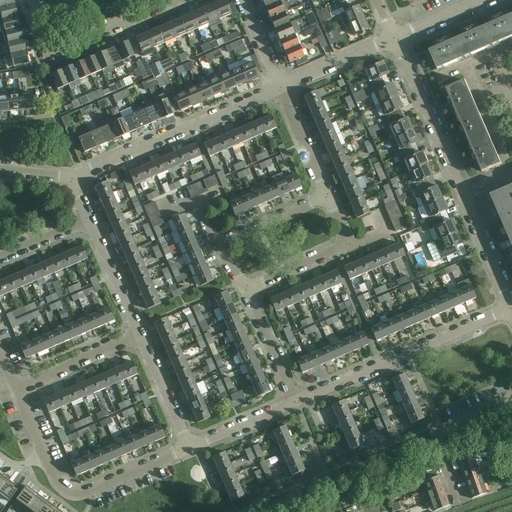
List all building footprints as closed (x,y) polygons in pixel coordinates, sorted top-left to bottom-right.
[(219,20),(231,15),(224,0),(223,0),(213,5),(219,20)] [(279,2),(265,8),(270,19),(284,13),(279,2)] [(0,7),(0,12),(2,20),(17,16),(14,5),(0,7)] [(213,5),(202,9),(208,24),(210,28),(221,23),(219,20),(213,5)] [(349,24),(363,18),(358,6),(339,15),(343,26),(349,24)] [(318,18),(329,13),(327,8),(315,13),(318,18)] [(202,9),(191,14),(197,29),(208,24),(202,9)] [(284,13),(270,19),(274,30),(289,24),(284,13)] [(329,13),(318,18),(320,24),(332,19),(329,13)] [(197,29),(191,14),(180,19),(186,34),(197,29)] [(438,70),(439,70),(511,37),(511,15),(430,51),(438,70)] [(4,32),(20,28),(17,16),(2,20),(0,20),(0,32),(0,33),(5,32),(4,32)] [(363,18),(349,24),(354,35),(368,29),(363,18)] [(186,34),(180,19),(169,24),(175,39),(186,34)] [(289,24),(274,30),(279,41),(294,35),(300,32),(295,21),(289,24)] [(175,39),(169,24),(158,29),(164,43),(175,39)] [(5,32),(1,33),(4,44),(7,43),(23,40),(20,28),(4,32),(5,32)] [(158,29),(147,33),(153,48),(164,43),(160,35),(158,29)] [(227,36),(229,42),(240,37),(237,31),(227,36)] [(325,34),(329,45),(335,43),(331,32),(325,34)] [(153,48),(147,33),(135,38),(142,53),(153,48)] [(279,41),(284,52),(298,46),(294,35),(279,41)] [(317,39),(310,41),(312,45),(318,43),(321,49),(327,47),(322,35),(316,38),(317,39)] [(10,55),(25,51),(23,40),(7,43),(10,55)] [(204,44),(207,51),(218,47),(215,40),(204,44)] [(240,40),(230,45),(233,50),(238,48),(240,53),(246,51),(244,46),(241,40),(240,40)] [(123,61),(124,61),(134,56),(128,42),(117,47),(123,61)] [(289,63),(295,61),(297,67),(308,62),(306,56),(304,57),(301,51),(306,49),(304,45),(301,45),(284,52),(286,56),(285,56),(288,64),(289,63)] [(125,65),(124,61),(123,61),(117,47),(106,52),(112,66),(114,70),(125,65)] [(25,51),(10,55),(13,67),(28,64),(25,51)] [(95,56),(101,71),(112,66),(106,52),(95,56)] [(101,71),(95,56),(84,61),(90,75),(101,71)] [(364,81),(349,88),(352,96),(383,82),(380,77),(388,74),(382,61),(374,65),(372,60),(362,64),(364,70),(365,70),(370,81),(365,83),(364,81)] [(90,75),(84,61),(73,66),(79,80),(90,75)] [(159,62),(150,66),(151,69),(153,74),(154,75),(155,77),(160,75),(164,73),(163,71),(162,70),(160,65),(160,64),(159,62)] [(240,67),(247,82),(258,77),(251,62),(240,67)] [(143,66),(148,77),(154,75),(153,74),(151,69),(150,66),(149,64),(143,66)] [(73,66),(62,71),(68,85),(70,89),(81,85),(79,80),(73,66)] [(141,76),(142,80),(148,77),(143,66),(133,70),(137,78),(141,76)] [(247,82),(240,67),(229,72),(235,87),(247,82)] [(68,85),(62,71),(50,75),(57,90),(68,85)] [(216,72),(205,77),(207,81),(213,96),(224,92),(218,77),(216,72)] [(235,87),(229,72),(218,77),(224,92),(235,87)] [(160,75),(165,86),(170,84),(166,73),(164,73),(160,75)] [(158,86),(159,89),(165,86),(160,75),(155,77),(154,78),(158,86)] [(154,78),(145,81),(147,86),(149,88),(149,90),(158,86),(154,78)] [(336,82),(339,88),(345,85),(342,80),(336,82)] [(213,96),(207,81),(196,86),(202,101),(213,96)] [(465,81),(446,89),(483,172),(502,164),(465,81)] [(383,82),(352,96),(355,103),(370,97),(374,106),(397,96),(392,84),(385,87),(383,82)] [(116,85),(108,88),(111,93),(118,90),(116,85)] [(196,86),(185,91),(192,106),(191,106),(192,107),(199,104),(198,103),(202,101),(196,86)] [(96,91),(86,96),(87,100),(88,103),(89,103),(99,98),(96,91)] [(123,91),(112,96),(115,103),(126,98),(123,91)] [(192,106),(185,91),(174,96),(180,111),(192,106)] [(308,108),(321,102),(316,91),(303,96),(308,108)] [(19,94),(21,110),(33,108),(32,93),(19,94)] [(21,110),(19,94),(7,96),(9,111),(21,110)] [(0,112),(9,111),(7,96),(0,96),(0,112)] [(346,105),(352,102),(349,96),(344,99),(346,105)] [(397,96),(374,106),(381,123),(401,115),(399,110),(402,108),(397,96)] [(155,105),(161,119),(173,114),(166,100),(155,105)] [(313,119),(326,113),(321,102),(308,108),(313,119)] [(161,119),(155,105),(144,109),(150,124),(161,119)] [(150,124),(144,109),(133,114),(139,128),(150,124)] [(359,117),(356,109),(351,111),(353,115),(349,117),(350,121),(359,117)] [(318,130),(331,124),(326,113),(313,119),(318,130)] [(139,128),(133,114),(122,119),(128,133),(139,128)] [(259,120),(264,133),(276,128),(270,115),(259,120)] [(401,115),(381,123),(384,129),(390,126),(395,138),(412,130),(407,118),(403,120),(401,115)] [(60,118),(65,129),(71,127),(66,116),(60,118)] [(356,127),(361,124),(359,118),(353,121),(356,127)] [(128,133),(122,119),(111,124),(117,138),(128,133)] [(248,125),(253,138),(264,133),(259,120),(248,125)] [(117,138),(111,124),(100,129),(106,143),(117,138)] [(323,141),(336,135),(331,124),(318,130),(323,141)] [(354,133),(358,131),(358,132),(364,129),(361,124),(356,127),(352,128),(354,133)] [(237,130),(242,143),(253,138),(248,125),(237,130)] [(106,143),(100,129),(89,133),(95,148),(106,143)] [(226,134),(231,148),(242,143),(237,130),(226,134)] [(412,130),(395,138),(399,149),(394,152),(396,157),(412,150),(410,145),(417,142),(412,130)] [(95,148),(89,133),(78,138),(84,153),(95,148)] [(215,139),(220,152),(231,148),(226,134),(215,139)] [(327,152),(341,146),(336,135),(323,141),(327,152)] [(220,152),(215,139),(203,144),(209,157),(220,152)] [(369,140),(363,143),(366,149),(371,146),(369,140)] [(184,148),(189,162),(201,157),(195,144),(184,148)] [(279,152),(285,150),(283,144),(277,147),(279,152)] [(332,163),(345,158),(341,146),(327,152),(332,163)] [(173,153),(178,166),(189,162),(184,148),(173,153)] [(412,150),(396,157),(399,163),(403,161),(408,172),(427,164),(422,152),(414,155),(412,150)] [(289,158),(286,152),(280,155),(283,161),(289,158)] [(162,158),(167,171),(178,166),(173,153),(162,158)] [(263,160),(260,154),(254,156),(257,162),(263,160)] [(151,163),(156,176),(167,171),(162,158),(151,163)] [(337,174),(350,169),(345,158),(332,163),(337,174)] [(238,164),(241,169),(246,167),(244,161),(238,164)] [(258,165),(261,170),(266,168),(264,162),(258,165)] [(140,168),(145,181),(156,176),(151,163),(140,168)] [(378,163),(373,165),(375,171),(381,168),(378,163)] [(233,166),(235,172),(241,169),(238,164),(233,166)] [(411,191),(427,184),(425,179),(432,176),(427,164),(408,172),(410,177),(408,184),(411,191)] [(145,181),(140,168),(128,173),(134,186),(145,181)] [(342,185),(355,180),(350,169),(337,174),(342,185)] [(218,179),(224,176),(222,171),(216,173),(218,179)] [(201,172),(195,174),(197,180),(203,177),(201,172)] [(244,177),(242,172),(236,174),(238,180),(244,177)] [(284,179),(290,192),(301,187),(295,174),(284,179)] [(214,176),(210,178),(202,181),(206,190),(218,185),(214,176)] [(125,188),(131,185),(128,179),(123,182),(125,188)] [(222,187),(228,184),(225,179),(219,182),(222,187)] [(290,192),(284,179),(273,184),(279,197),(290,192)] [(347,196),(360,191),(355,180),(342,185),(347,196)] [(173,184),(175,190),(181,187),(179,181),(173,184)] [(207,192),(206,190),(202,181),(197,183),(202,194),(207,192)] [(99,199),(112,193),(107,182),(94,187),(99,199)] [(166,183),(161,186),(162,189),(164,194),(170,192),(167,186),(166,183)] [(191,186),(196,197),(202,194),(197,183),(191,186)] [(279,197),(273,184),(262,189),(268,202),(279,197)] [(422,206),(441,198),(436,186),(429,189),(427,184),(411,191),(413,197),(414,198),(418,199),(419,199),(421,198),(424,205),(422,206)] [(385,193),(390,190),(388,185),(382,187),(385,193)] [(186,188),(191,199),(196,197),(191,186),(186,188)] [(511,187),(493,196),(502,217),(504,222),(503,223),(511,244),(511,187)] [(268,202),(262,189),(251,193),(257,207),(268,202)] [(403,195),(400,189),(394,191),(397,197),(403,195)] [(390,190),(385,193),(387,198),(393,196),(390,190)] [(151,193),(153,199),(159,197),(157,191),(151,193)] [(351,207),(365,202),(360,191),(347,196),(351,207)] [(104,210),(117,204),(112,193),(99,199),(104,210)] [(257,207),(251,193),(240,198),(246,211),(257,207)] [(382,201),(384,206),(395,201),(393,197),(382,201)] [(246,211),(240,198),(229,203),(234,216),(246,211)] [(441,198),(422,206),(424,206),(429,217),(419,221),(421,227),(442,218),(440,213),(447,210),(441,198)] [(135,210),(140,207),(138,201),(132,204),(135,210)] [(384,206),(384,207),(387,213),(398,208),(395,201),(384,206)] [(154,202),(143,207),(145,212),(157,207),(154,202)] [(365,202),(351,207),(356,219),(370,213),(365,202)] [(109,221),(122,215),(117,204),(104,210),(109,221)] [(157,207),(145,212),(148,217),(159,212),(157,207)] [(398,208),(387,213),(389,219),(400,214),(398,208)] [(159,212),(148,217),(150,222),(161,217),(159,212)] [(176,231),(189,226),(184,214),(171,220),(176,231)] [(400,214),(389,219),(392,225),(403,221),(400,214)] [(114,232),(127,226),(122,215),(109,221),(114,232)] [(158,226),(164,223),(161,217),(150,222),(152,228),(158,226)] [(421,227),(419,228),(421,233),(428,230),(428,231),(433,242),(439,240),(456,232),(451,220),(449,221),(444,223),(442,218),(421,227)] [(392,225),(395,232),(406,227),(403,221),(392,225)] [(148,224),(142,226),(144,232),(150,229),(148,224)] [(119,243),(131,237),(127,226),(114,232),(119,243)] [(158,226),(152,228),(155,234),(157,239),(161,238),(160,236),(162,235),(162,234),(158,226)] [(180,242),(194,237),(189,226),(176,231),(180,242)] [(150,229),(144,232),(147,237),(152,235),(150,229)] [(433,242),(426,245),(433,263),(441,260),(446,257),(457,253),(454,247),(459,245),(461,244),(456,232),(439,240),(433,242)] [(123,254),(136,248),(131,237),(119,243),(123,254)] [(185,253),(198,248),(194,237),(180,242),(185,253)] [(165,242),(160,245),(162,250),(168,248),(165,242)] [(388,248),(393,261),(405,256),(399,243),(388,248)] [(70,251),(76,264),(87,259),(82,246),(70,251)] [(157,246),(151,248),(154,254),(160,252),(157,246)] [(128,265),(141,260),(136,248),(123,254),(128,265)] [(168,248),(162,250),(164,256),(170,253),(168,248)] [(190,264),(203,259),(198,248),(185,253),(190,264)] [(393,261),(388,248),(377,253),(382,266),(393,261)] [(59,255),(65,269),(76,264),(70,251),(59,255)] [(160,252),(154,254),(156,259),(155,260),(157,265),(165,262),(162,257),(160,252)] [(382,266),(377,253),(366,258),(371,271),(382,266)] [(48,260),(54,273),(65,269),(59,255),(48,260)] [(371,271),(366,258),(355,262),(360,275),(371,271)] [(195,275),(208,270),(203,259),(190,264),(195,275)] [(37,265),(43,278),(54,273),(48,260),(37,265)] [(133,276),(146,271),(141,260),(128,265),(133,276)] [(360,275),(355,262),(343,267),(349,280),(360,275)] [(172,272),(177,270),(175,264),(169,267),(172,272)] [(26,270),(32,283),(43,278),(37,265),(26,270)] [(449,267),(451,273),(457,270),(454,265),(449,267)] [(451,273),(449,267),(443,270),(445,275),(451,273)] [(164,276),(169,274),(167,268),(161,270),(164,276)] [(15,275),(21,288),(32,283),(26,270),(15,275)] [(177,270),(172,272),(174,278),(180,275),(177,270)] [(208,270),(195,275),(200,287),(213,281),(208,270)] [(325,275),(330,288),(342,283),(336,270),(325,275)] [(138,287),(151,282),(146,271),(133,276),(138,287)] [(427,277),(429,282),(435,280),(432,274),(427,277)] [(4,279),(9,293),(21,288),(15,275),(4,279)] [(330,288),(325,275),(314,280),(319,293),(330,288)] [(91,285),(97,282),(95,276),(89,279),(91,285)] [(401,278),(403,284),(409,281),(406,276),(401,278)] [(421,279),(424,285),(429,282),(427,277),(421,279)] [(0,296),(9,293),(4,279),(0,281),(0,296)] [(319,293),(314,280),(303,285),(308,298),(319,293)] [(143,298),(155,293),(151,282),(138,287),(143,298)] [(72,286),(75,292),(81,289),(78,284),(72,286)] [(97,292),(101,290),(99,284),(92,287),(95,293),(97,292)] [(179,296),(176,290),(177,290),(174,284),(168,287),(171,292),(173,298),(179,296)] [(308,298),(303,285),(292,290),(297,303),(308,298)] [(379,288),(381,293),(387,291),(384,285),(379,288)] [(459,290),(464,303),(476,298),(470,285),(459,290)] [(187,292),(184,286),(179,289),(181,295),(187,292)] [(399,289),(401,294),(407,292),(405,286),(399,289)] [(373,290),(376,296),(381,293),(379,288),(373,290)] [(297,303),(292,290),(281,294),(286,308),(297,303)] [(464,303),(459,290),(448,295),(453,308),(464,303)] [(227,291),(213,297),(214,298),(218,308),(231,303),(227,291)] [(76,294),(79,300),(84,297),(82,292),(76,294)] [(50,296),(53,301),(58,299),(56,293),(50,296)] [(155,293),(143,298),(147,309),(160,304),(155,293)] [(362,295),(356,297),(359,303),(365,300),(370,298),(368,293),(363,295),(362,295)] [(79,300),(76,294),(70,297),(73,302),(79,300)] [(286,308),(281,294),(269,299),(275,312),(286,308)] [(453,308),(448,295),(437,299),(442,312),(453,308)] [(385,301),(382,296),(377,298),(379,304),(385,301)] [(442,312),(437,299),(425,304),(431,317),(442,312)] [(54,304),(56,309),(62,307),(60,301),(54,304)] [(352,306),(349,301),(343,303),(346,309),(352,306)] [(28,305),(30,311),(36,308),(34,303),(28,305)] [(218,308),(212,311),(213,311),(217,322),(223,320),(236,314),(232,303),(231,303),(218,308)] [(362,311),(368,309),(366,303),(360,306),(362,311)] [(48,306),(51,312),(56,309),(54,304),(48,306)] [(431,317),(425,304),(414,309),(420,322),(431,317)] [(197,305),(191,307),(194,312),(196,318),(202,316),(197,305)] [(97,312),(103,325),(114,321),(108,307),(97,312)] [(327,310),(329,316),(335,313),(332,308),(327,310)] [(349,317),(355,314),(353,309),(347,311),(349,317)] [(420,322),(414,309),(403,314),(409,327),(420,322)] [(64,310),(58,313),(61,320),(67,317),(64,310)] [(329,316),(327,310),(321,313),(324,318),(329,316)] [(8,321),(14,318),(12,312),(6,315),(8,321)] [(103,325),(97,312),(86,317),(92,330),(103,325)] [(26,316),(28,322),(34,319),(32,313),(26,316)] [(188,322),(194,319),(191,314),(186,316),(188,322)] [(204,321),(203,319),(208,317),(207,314),(202,316),(196,318),(199,324),(204,321)] [(228,331),(241,325),(236,314),(223,320),(228,331)] [(409,327),(403,314),(392,318),(398,332),(409,327)] [(92,330),(86,317),(75,322),(81,335),(92,330)] [(158,335),(171,329),(167,318),(153,323),(158,335)] [(325,321),(327,326),(333,324),(330,318),(325,321)] [(398,332),(392,318),(381,323),(387,336),(398,332)] [(190,327),(196,325),(194,319),(188,322),(190,327)] [(12,329),(18,326),(16,320),(9,323),(12,329)] [(204,321),(199,324),(201,330),(207,327),(205,321),(204,321)] [(81,335),(75,322),(64,327),(70,340),(81,335)] [(387,336),(381,323),(370,328),(376,341),(387,336)] [(233,342),(246,336),(241,325),(228,331),(233,342)] [(70,340),(64,327),(53,331),(58,345),(70,340)] [(282,330),(285,335),(291,333),(288,327),(282,330)] [(303,330),(305,336),(311,334),(308,328),(303,330)] [(171,329),(158,335),(163,345),(176,340),(171,329)] [(198,330),(193,332),(196,338),(195,338),(197,344),(203,341),(198,330)] [(58,345),(53,331),(42,336),(47,349),(58,345)] [(351,336),(357,350),(368,345),(363,331),(351,336)] [(206,340),(211,338),(209,332),(203,335),(206,340)] [(288,343),(294,341),(292,335),(286,338),(288,343)] [(47,349),(42,336),(31,341),(36,354),(47,349)] [(238,353),(251,347),(246,336),(233,342),(238,353)] [(357,350),(351,336),(340,341),(346,354),(357,350)] [(176,340),(163,345),(168,357),(181,351),(176,340)] [(19,346),(22,351),(25,359),(36,354),(31,341),(19,346)] [(203,341),(197,344),(200,349),(206,347),(203,341)] [(346,354),(340,341),(329,346),(335,359),(346,354)] [(335,359),(329,346),(318,351),(324,364),(335,359)] [(242,364),(256,358),(251,347),(238,353),(242,364)] [(181,351),(168,357),(173,368),(186,362),(181,351)] [(324,364),(318,351),(307,355),(313,369),(324,364)] [(313,369),(307,355),(296,360),(302,373),(313,369)] [(247,375),(260,369),(256,358),(242,364),(247,375)] [(221,360),(215,362),(218,368),(224,366),(221,360)] [(120,366),(126,379),(138,374),(132,361),(120,366)] [(186,362),(173,368),(177,379),(191,373),(186,362)] [(210,372),(215,369),(213,363),(207,366),(210,372)] [(109,371),(115,384),(126,379),(120,366),(109,371)] [(252,386),(265,380),(260,369),(247,375),(252,386)] [(98,376),(104,389),(115,384),(109,371),(98,376)] [(191,373),(177,379),(182,390),(195,384),(191,373)] [(396,391),(409,385),(404,374),(391,379),(396,391)] [(87,380),(93,394),(104,389),(98,376),(87,380)] [(76,385),(82,399),(93,394),(87,380),(76,385)] [(265,380),(252,386),(257,397),(270,392),(265,380)] [(231,382),(225,385),(227,390),(233,388),(231,382)] [(195,384),(182,390),(187,401),(200,395),(195,384)] [(65,390),(71,403),(82,399),(76,385),(65,390)] [(409,385),(396,391),(401,402),(414,396),(409,385)] [(225,392),(225,391),(222,386),(217,388),(219,394),(225,392)] [(54,395),(60,408),(71,403),(65,390),(54,395)] [(142,401),(148,398),(146,392),(139,395),(142,401)] [(219,394),(216,395),(218,401),(222,399),(227,397),(225,392),(219,394)] [(374,400),(379,398),(377,392),(371,395),(374,400)] [(46,409),(48,413),(60,408),(54,395),(43,400),(46,409)] [(200,395),(187,401),(192,412),(205,406),(200,395)] [(365,404),(371,402),(369,396),(363,399),(365,404)] [(414,396),(401,402),(405,413),(419,407),(414,396)] [(222,399),(227,411),(232,408),(230,402),(228,397),(227,397),(222,399)] [(379,398),(374,400),(376,406),(378,412),(384,409),(382,404),(379,398)] [(232,401),(235,407),(240,405),(238,399),(232,401)] [(123,402),(125,408),(131,405),(129,400),(123,402)] [(145,409),(151,406),(149,400),(143,403),(145,409)] [(336,417),(349,411),(344,400),(331,406),(336,417)] [(368,410),(374,407),(371,402),(365,404),(368,410)] [(205,406),(192,412),(197,423),(210,418),(205,406)] [(419,407),(405,413),(410,424),(424,419),(419,407)] [(126,411),(129,416),(135,413),(132,408),(126,411)] [(101,412),(103,417),(109,415),(106,409),(101,412)] [(349,411),(336,417),(340,428),(354,422),(349,411)] [(103,417),(101,412),(95,414),(98,420),(103,417)] [(84,419),(79,422),(81,427),(87,425),(92,422),(90,417),(84,419)] [(104,420),(107,426),(112,423),(110,418),(104,420)] [(375,426),(381,424),(378,418),(373,421),(375,426)] [(389,420),(383,422),(386,428),(391,426),(389,420)] [(79,422),(73,424),(75,430),(81,427),(79,422)] [(354,422),(340,428),(345,439),(358,433),(354,422)] [(159,424),(148,429),(153,442),(165,437),(159,424)] [(377,432),(383,429),(381,424),(375,426),(377,432)] [(93,425),(88,427),(82,430),(84,435),(95,431),(93,425)] [(277,443),(290,437),(285,426),(272,431),(277,443)] [(59,437),(65,434),(62,429),(56,431),(59,437)] [(136,434),(142,447),(153,442),(148,429),(136,434)] [(82,430),(71,435),(73,440),(79,438),(84,435),(82,430)] [(358,433),(345,439),(350,451),(363,445),(358,433)] [(125,439),(131,452),(142,447),(136,434),(125,439)] [(66,437),(60,440),(61,442),(62,445),(68,443),(73,440),(71,435),(66,437)] [(290,437),(277,443),(282,454),(295,448),(290,437)] [(114,444),(120,457),(131,452),(125,439),(114,444)] [(493,441),(486,443),(487,444),(491,457),(498,454),(493,441)] [(103,449),(109,462),(120,457),(114,444),(103,449)] [(255,452),(260,450),(258,444),(252,447),(255,452)] [(250,448),(244,450),(246,456),(252,454),(250,448)] [(295,448),(282,454),(286,465),(300,459),(295,448)] [(92,453),(98,467),(109,462),(103,449),(92,453)] [(260,450),(255,452),(257,458),(263,456),(260,450)] [(216,469),(230,463),(225,452),(212,458),(216,469)] [(81,458),(87,471),(98,467),(92,453),(81,458)] [(252,454),(246,456),(249,462),(255,459),(252,454)] [(473,456),(458,461),(462,471),(476,466),(473,456)] [(70,463),(72,468),(76,476),(87,471),(81,458),(70,463)] [(499,458),(492,460),(495,469),(503,466),(500,458),(499,458)] [(300,459),(286,465),(291,476),(305,470),(300,459)] [(230,463),(216,469),(221,480),(234,474),(230,463)] [(264,474),(270,472),(267,466),(262,469),(264,474)] [(476,466),(462,471),(465,481),(479,476),(476,466)] [(503,477),(508,475),(505,467),(500,469),(503,477)] [(259,470),(253,473),(256,478),(262,476),(259,470)] [(267,481),(272,478),(270,472),(264,474),(267,481)] [(234,474),(221,480),(226,491),(239,485),(234,474)] [(258,484),(264,482),(262,476),(256,478),(258,484)] [(423,481),(427,492),(427,493),(442,488),(438,476),(423,481)] [(479,476),(465,481),(468,490),(483,485),(479,476)] [(509,477),(503,479),(505,485),(511,483),(509,477)] [(8,480),(0,490),(0,496),(8,502),(19,488),(8,480)] [(274,480),(268,483),(268,484),(271,491),(272,493),(278,491),(274,480)] [(239,485),(226,491),(231,502),(244,497),(239,485)] [(483,485),(468,490),(471,498),(471,499),(486,494),(486,493),(483,485)] [(24,511),(36,494),(26,486),(13,503),(24,511)] [(421,495),(424,504),(430,502),(430,503),(445,497),(442,488),(427,493),(427,492),(421,495)] [(395,501),(391,492),(385,494),(389,503),(395,501)] [(25,511),(38,511),(47,502),(36,494),(24,511),(25,511)] [(445,497),(430,503),(434,511),(448,506),(445,497)] [(54,511),(57,509),(47,502),(38,511),(54,511)] [(398,502),(390,505),(392,511),(394,511),(401,510),(398,502)]
